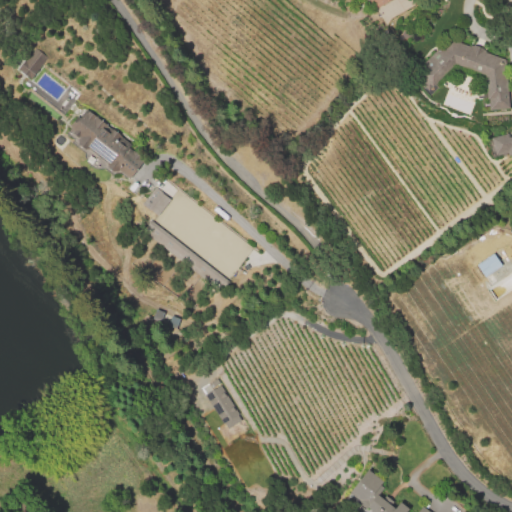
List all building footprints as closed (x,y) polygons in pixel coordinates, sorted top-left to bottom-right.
[(391,0),(375,10),(368,0),(391,0)] [(430,93),(456,66),(486,74),(489,111),(510,110),(507,61),(450,40),(413,77),(430,93)] [(30,79),(47,57),(34,47),(17,69),(30,79)] [(86,111),(145,158),(128,180),(117,171),(114,175),(106,168),(108,165),(89,150),(88,151),(78,143),(79,142),(69,133),(86,111)] [(511,135),(511,155),(508,156),(508,154),(495,157),(492,139),(511,135)] [(156,215),(169,199),(155,186),(141,202),(156,215)] [(154,225),(149,221),(143,229),(179,261),(187,252),(155,223),(154,225)] [(217,378),(241,418),(222,430),(198,390),(217,378)] [(358,511),(337,495),(357,469),(377,484),(374,488),(405,511),(411,511),(416,506),(423,511),(358,511)]
